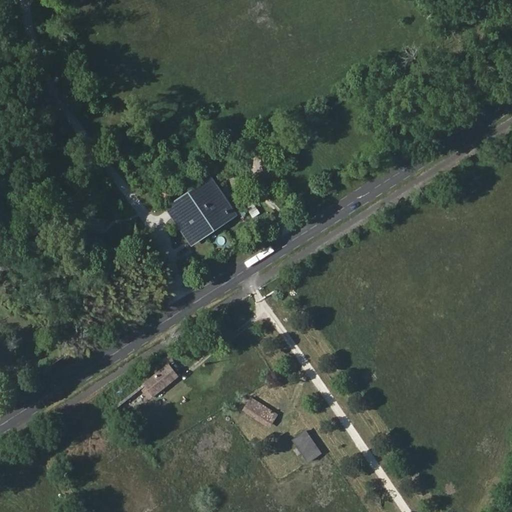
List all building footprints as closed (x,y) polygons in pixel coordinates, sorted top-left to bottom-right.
[(228,172),(220,159),(210,165),(218,179),(228,172)] [(205,177),(200,169),(192,174),(196,182),(205,177)] [(193,241),(175,214),(212,191),(229,218),(233,216),(210,180),(167,207),(189,243),(193,241)] [(170,194),(167,188),(161,192),(164,197),(170,194)] [(212,191),(175,214),(193,241),(229,218),(212,191)] [(101,222),(83,218),(79,236),(97,241),(101,222)] [(165,358),(151,369),(156,375),(170,364),(165,358)] [(153,398),(180,376),(170,364),(156,375),(143,385),(153,398)] [(279,414),(253,396),(243,410),(270,427),(279,414)] [(323,453),(305,428),(291,438),(308,462),(323,453)] [(188,484),(179,490),(184,496),(192,490),(188,484)] [(511,503),(504,495),(498,500),(508,511),(511,507),(511,503)]
